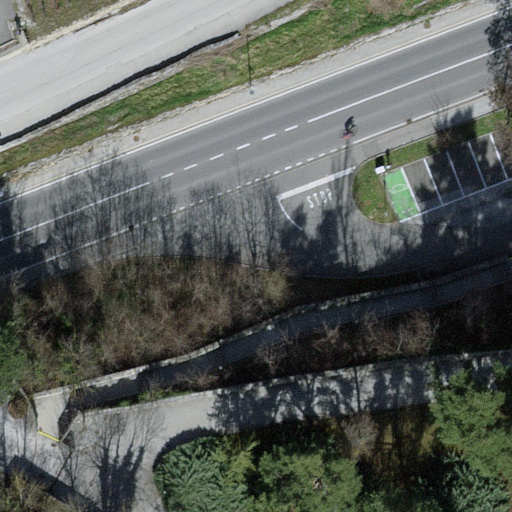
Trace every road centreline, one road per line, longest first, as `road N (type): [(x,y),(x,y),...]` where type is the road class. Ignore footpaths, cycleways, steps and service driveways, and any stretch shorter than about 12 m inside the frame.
road 1 (tertiary): [(511,46),(0,243)]
road 2 (unclassified): [(0,112),(225,0)]
road 3 (unclassified): [(0,445),(116,480)]
